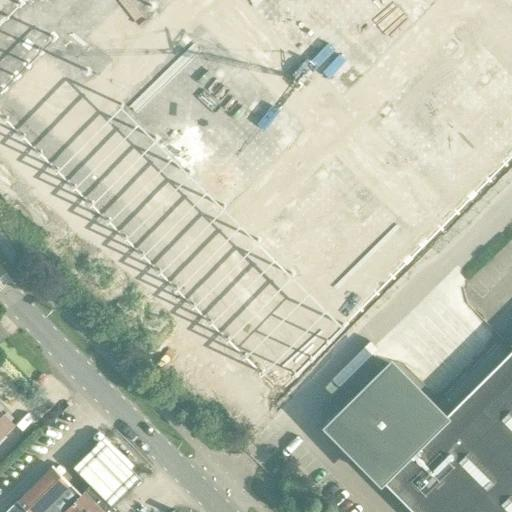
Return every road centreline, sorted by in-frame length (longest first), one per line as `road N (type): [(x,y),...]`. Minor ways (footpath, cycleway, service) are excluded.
road 1 (unknown): [(422,92),(196,299),(185,328),(190,356),(363,511)]
road 2 (tertiary): [(0,284),(220,511)]
road 3 (unknown): [(511,186),(422,92)]
